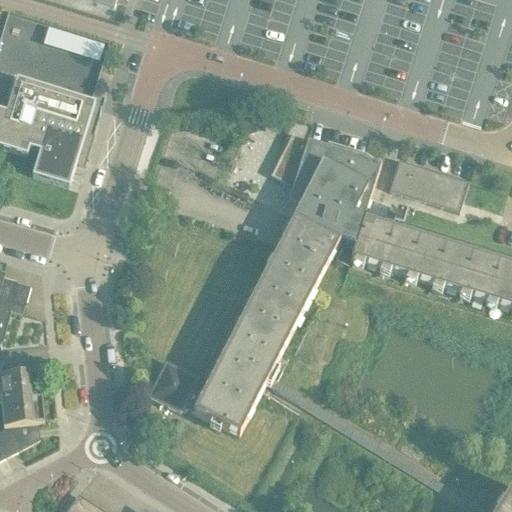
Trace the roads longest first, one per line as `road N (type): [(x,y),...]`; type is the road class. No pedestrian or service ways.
road 1 (tertiary): [(511,155),(159,46)]
road 2 (tertiary): [(84,260),(117,187),(159,46)]
road 3 (tertiary): [(99,451),(84,260)]
road 4 (unknown): [(120,177),(254,222)]
road 5 (unknown): [(385,206),(511,235)]
